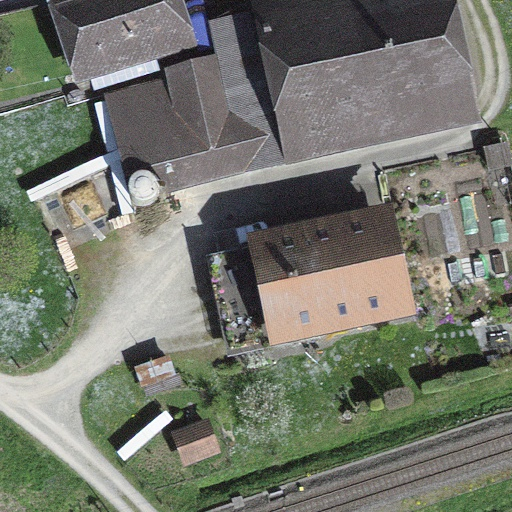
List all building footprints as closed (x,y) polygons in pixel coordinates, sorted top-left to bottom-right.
[(117,0),(71,15),(91,74),(176,46),(160,0),(117,0)] [(403,0),(218,40),(224,69),(241,147),(454,103),(432,0),(403,0)] [(128,178),(241,147),(224,69),(108,100),(128,178)] [(138,206),(151,204),(158,193),(154,181),(142,177),(131,183),(129,196),(138,206)] [(263,248),(282,336),(399,310),(380,222),(263,248)] [(225,299),(261,297),(259,236),(222,238),(225,299)]
